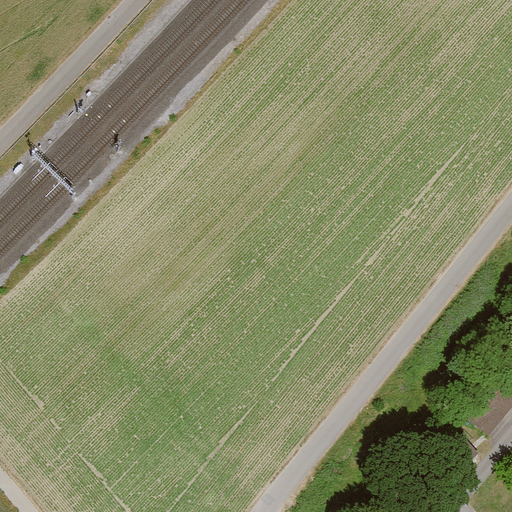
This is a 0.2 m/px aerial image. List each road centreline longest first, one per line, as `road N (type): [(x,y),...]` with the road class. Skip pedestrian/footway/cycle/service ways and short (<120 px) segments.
road 1 (unclassified): [(262,511),(511,203)]
road 2 (unclassified): [(0,144),(135,0)]
